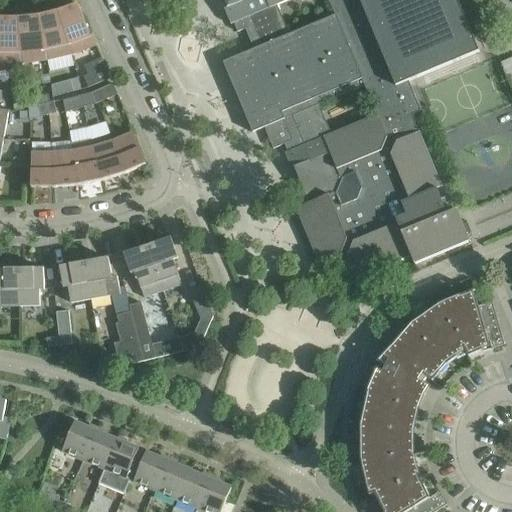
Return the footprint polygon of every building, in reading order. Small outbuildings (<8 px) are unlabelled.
[(320,266),(331,261),(332,264),(347,270),(349,268),(354,280),(411,256),(415,265),(470,242),(468,236),(457,210),(447,214),(436,188),(442,186),(412,115),(421,111),(409,81),(479,52),(473,37),(487,31),(474,0),(224,0),(238,32),(245,29),(254,49),(223,62),(252,133),(264,128),(273,149),(284,144),(309,203),(296,208),(320,266)] [(79,4),(59,11),(71,54),(96,45),(92,35),(90,36),(79,4)] [(59,11),(39,16),(47,61),(71,54),(59,11)] [(39,16),(19,18),(21,63),(47,61),(39,16)] [(0,17),(0,63),(21,63),(19,18),(0,17)] [(511,57),(501,62),(507,77),(511,74),(511,57)] [(88,87),(111,78),(106,67),(84,76),(88,87)] [(78,77),(70,80),(74,91),(81,89),(78,77)] [(95,104),(118,94),(113,83),(91,93),(95,104)] [(87,94),(79,96),(82,107),(90,105),(95,104),(91,93),(87,94)] [(36,97),(38,105),(46,103),(50,102),(48,94),(36,97)] [(22,96),(13,97),(14,111),(23,109),(22,96)] [(71,98),(63,100),(65,112),(75,110),(82,107),(79,96),(71,98)] [(50,102),(46,103),(49,115),(56,113),(54,101),(50,102)] [(38,105),(41,116),(49,115),(46,103),(38,105)] [(9,110),(0,108),(0,144),(3,145),(9,110)] [(114,140),(113,141),(125,174),(146,165),(133,133),(114,140)] [(102,181),(125,174),(113,141),(111,135),(92,141),(102,181)] [(92,141),(72,145),(73,151),(78,186),(102,181),(92,141)] [(73,151),(53,153),(54,188),(78,186),(73,151)] [(31,188),(54,188),(53,153),(31,153),(31,168),(31,188)] [(157,245),(148,248),(160,282),(163,292),(182,285),(179,275),(173,260),(178,258),(171,238),(156,243),(157,245)] [(139,249),(124,254),(131,274),(136,273),(141,288),(145,299),(163,292),(160,282),(148,248),(140,251),(139,249)] [(85,265),(91,300),(120,294),(117,277),(112,278),(109,258),(93,261),(94,263),(85,265)] [(71,303),(91,300),(85,265),(75,266),(75,264),(60,267),(64,288),(68,287),(71,303)] [(28,271),(19,271),(20,307),(40,306),(40,290),(44,290),(44,288),(44,268),(28,269),(28,271)] [(0,304),(0,307),(20,307),(19,271),(10,272),(10,269),(0,269),(0,304)] [(504,344),(491,300),(482,303),(482,305),(478,306),(474,291),(441,304),(413,324),(389,350),(379,363),(368,391),(367,394),(360,425),(361,460),(361,462),(368,493),(369,496),(375,494),(383,511),(434,511),(447,504),(442,496),(441,497),(438,492),(429,498),(422,482),(416,485),(413,479),(408,455),(408,431),(413,407),(419,392),(424,383),(427,378),(432,382),(440,373),(437,370),(444,362),(447,365),(457,358),(454,354),(463,348),(468,357),(483,351),(481,346),(487,343),(488,345),(489,345),(489,343),(491,342),(492,348),(504,344)] [(192,298),(201,321),(213,316),(203,293),(192,298)] [(131,312),(138,338),(150,335),(145,316),(141,302),(129,306),(131,312)] [(56,312),(59,337),(60,346),(72,344),(70,324),(69,311),(56,312)] [(143,361),(138,338),(131,312),(117,315),(119,323),(116,324),(120,342),(122,349),(116,350),(120,367),(135,363),(143,361)] [(47,347),(60,346),(59,337),(46,338),(47,347)] [(0,437),(7,439),(11,419),(3,417),(6,401),(0,399),(0,437)] [(84,460),(96,431),(75,422),(62,451),(84,460)] [(84,460),(105,469),(117,440),(96,431),(84,460)] [(105,469),(99,483),(124,494),(130,480),(126,478),(139,449),(117,440),(105,469)] [(134,481),(155,491),(168,462),(146,452),(134,481)] [(155,491),(176,499),(189,470),(168,462),(155,491)] [(176,499),(197,508),(210,479),(189,470),(176,499)] [(210,479),(197,508),(206,511),(221,511),(231,488),(210,479)] [(55,499),(51,507),(62,511),(66,504),(55,499)]
